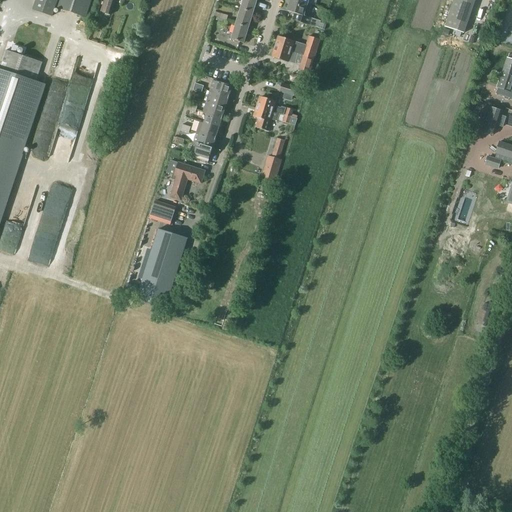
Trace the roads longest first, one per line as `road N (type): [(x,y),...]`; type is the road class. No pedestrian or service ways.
road 1 (residential): [(203,217),(276,0)]
road 2 (unclassified): [(441,511),(511,299)]
